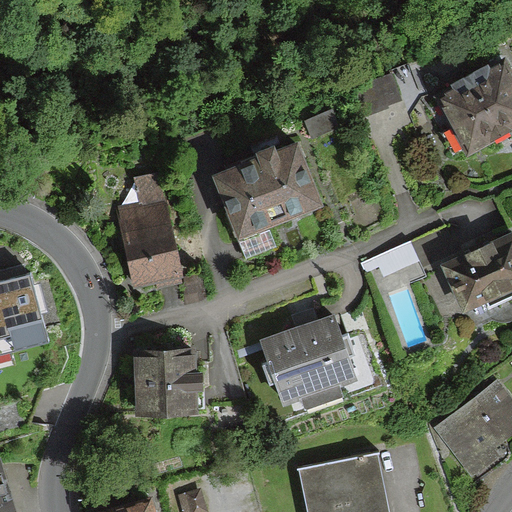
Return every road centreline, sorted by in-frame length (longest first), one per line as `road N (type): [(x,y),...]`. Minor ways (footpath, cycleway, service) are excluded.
road 1 (residential): [(57,511),(54,471),(96,372),(102,299),(73,248),(23,217),(0,213)]
road 2 (unknown): [(415,226),(376,121),(401,101)]
